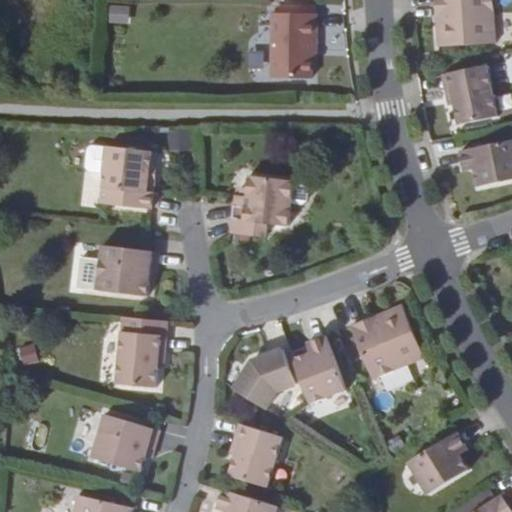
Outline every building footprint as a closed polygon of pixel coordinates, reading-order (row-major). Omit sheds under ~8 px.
[(502,0),(443,0),(444,9),(452,8),(453,20),(445,21),(446,50),(505,47),(502,0)] [(109,24),(129,23),(128,6),(109,7),(109,24)] [(452,8),(444,9),(445,21),(453,20),(452,8)] [(321,23),(273,22),(273,83),(319,84),(321,23)] [(322,25),(323,47),(342,46),(341,24),(322,25)] [(460,92),(464,109),(467,129),(507,121),(497,69),(451,78),(454,93),(460,92)] [(457,110),(464,109),(460,92),(454,93),(457,110)] [(482,166),(483,172),(487,190),(511,184),(511,145),(469,154),(472,168),(482,166)] [(156,186),(158,171),(160,156),(116,150),(109,207),(160,212),(163,187),(156,186)] [(164,172),(158,171),(156,186),(163,187),(164,172)] [(255,200),(248,199),(244,198),(240,237),(275,240),(276,226),(297,229),(303,184),(258,178),(256,192),(255,200)] [(249,191),(248,199),(255,200),(256,192),(249,191)] [(157,284),(161,255),(110,249),(105,294),(156,299),(157,284)] [(169,256),(161,255),(157,284),(165,284),(169,256)] [(389,325),(386,319),(361,329),(382,382),(434,360),(412,308),(397,314),(400,320),(389,325)] [(397,314),(386,319),(389,325),(400,320),(397,314)] [(169,360),(174,361),(176,345),(177,331),(132,327),(125,393),(164,398),(167,378),(169,360)] [(325,355),(320,357),(303,363),(320,407),(357,393),(335,339),(321,345),(325,355)] [(22,365),(38,361),(34,343),(17,347),(22,365)] [(316,347),(320,357),(325,355),(321,345),(316,347)] [(284,348),(231,365),(244,406),(297,389),(284,348)] [(156,461),(163,433),(114,418),(102,463),(152,477),(156,461)] [(248,443),(243,459),(238,479),(278,490),(293,441),(248,427),(243,442),(248,443)] [(170,435),(163,433),(156,461),(163,463),(170,435)] [(465,453),(473,448),(464,435),(415,466),(434,497),(476,472),(467,457),(465,453)] [(238,458),(243,459),(248,443),(243,442),(238,458)] [(475,451),(473,448),(465,453),(467,457),(475,451)] [(288,511),(289,511),(232,493),(227,508),(236,511),(235,511),(288,511)] [(511,511),(511,497),(511,495),(486,511),(511,511)] [(139,511),(85,498),(81,511),(139,511)]
